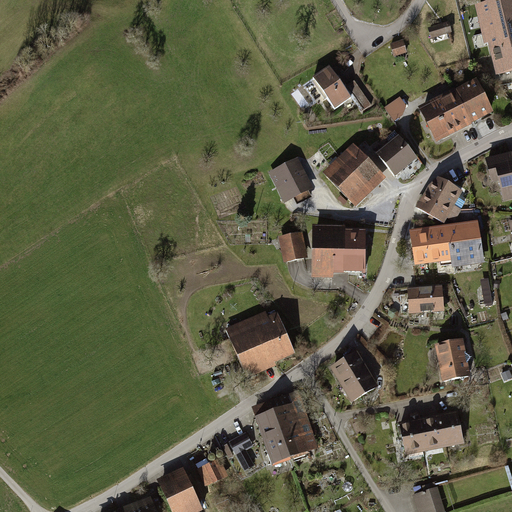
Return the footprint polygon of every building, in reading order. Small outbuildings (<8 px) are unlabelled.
[(511,72),(511,0),(504,0),(482,6),(499,75),(511,72)] [(447,22),(426,28),(429,39),(451,34),(447,22)] [(402,40),(388,44),(391,57),(405,54),(402,40)] [(326,67),(310,79),(333,111),(349,99),(326,67)] [(476,83),(455,94),(470,123),(491,112),(476,83)] [(470,123),(455,94),(422,110),(437,139),(470,123)] [(398,98),(383,108),(392,122),(400,117),(405,107),(398,98)] [(392,179),(415,161),(396,137),(373,155),(392,179)] [(352,144),(320,173),(352,209),(384,179),(352,144)] [(511,156),(487,163),(492,183),(499,181),(504,199),(511,197),(511,156)] [(297,158),(266,174),(282,205),(313,190),(297,158)] [(438,179),(419,210),(442,224),(461,193),(438,179)] [(477,225),(412,234),(417,272),(482,263),(477,225)] [(342,228),(310,228),(309,280),(331,280),(331,276),(363,276),(363,232),(342,232),(342,228)] [(276,239),(282,264),(306,259),(301,234),(276,239)] [(492,280),(483,280),(484,305),(493,305),(492,280)] [(440,287),(406,290),(408,315),(443,312),(440,287)] [(274,309),(223,331),(245,381),(295,359),(274,309)] [(462,341),(432,347),(440,386),(469,380),(462,341)] [(328,370),(339,387),(365,372),(355,354),(328,370)] [(350,406),(376,390),(365,372),(339,387),(350,406)] [(301,442),(271,453),(276,467),(319,451),(298,394),(286,399),(301,442)] [(286,399),(255,410),(271,453),(301,442),(286,399)] [(408,422),(396,424),(403,458),(424,454),(417,420),(416,413),(407,415),(408,422)] [(462,446),(455,413),(438,416),(445,450),(462,446)] [(445,450),(438,416),(417,420),(424,454),(445,450)] [(246,435),(230,443),(245,471),(254,467),(245,452),(253,448),(246,435)] [(218,460),(195,471),(204,489),(227,478),(218,460)] [(200,511),(182,470),(155,482),(168,511),(200,511)] [(443,511),(436,489),(411,497),(415,511),(443,511)] [(157,511),(151,498),(118,511),(157,511)]
